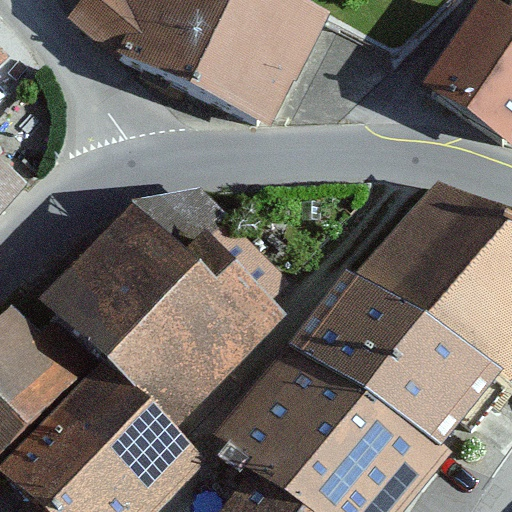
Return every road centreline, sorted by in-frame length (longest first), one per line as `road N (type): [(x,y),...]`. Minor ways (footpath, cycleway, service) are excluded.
road 1 (tertiary): [(511,189),(382,158),(258,156),(143,169)]
road 2 (unclassified): [(143,169),(27,0)]
road 3 (tertiary): [(143,169),(84,193),(0,263)]
